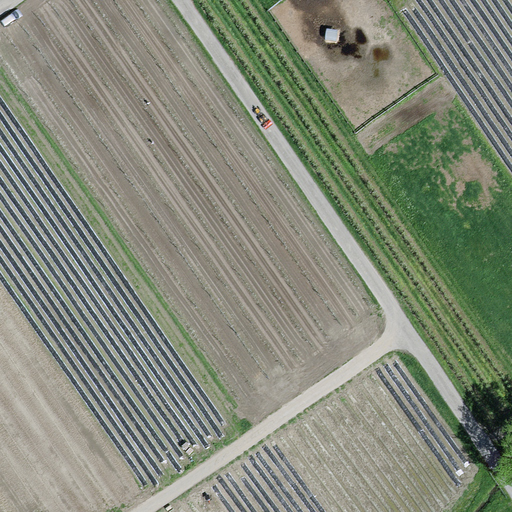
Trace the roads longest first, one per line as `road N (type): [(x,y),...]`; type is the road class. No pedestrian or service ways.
road 1 (track): [(180,0),(452,394)]
road 2 (track): [(146,511),(405,332)]
